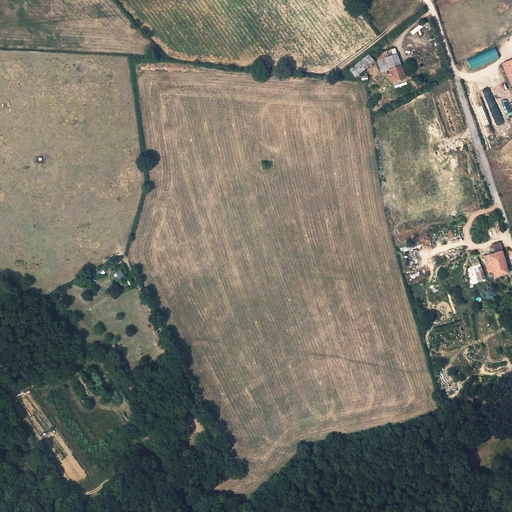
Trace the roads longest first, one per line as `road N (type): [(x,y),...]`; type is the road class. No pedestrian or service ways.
road 1 (track): [(174,511),(170,483),(212,482),(225,458),(121,253)]
road 2 (track): [(427,0),(511,246)]
road 3 (track): [(163,511),(119,480),(75,491),(0,382)]
